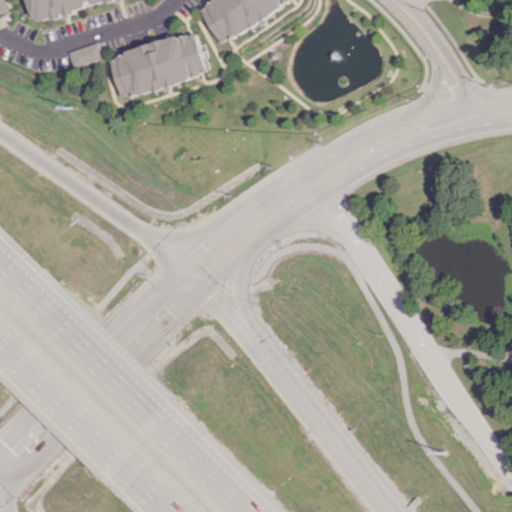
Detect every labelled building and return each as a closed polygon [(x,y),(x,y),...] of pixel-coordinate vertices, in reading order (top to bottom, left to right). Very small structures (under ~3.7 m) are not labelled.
[(0,0),(0,12),(9,11),(5,0),(0,0)] [(115,0),(30,0),(37,22),(54,17),(115,0)] [(221,41),(301,1),(300,0),(204,0),(201,2),(221,41)] [(121,98),(209,76),(199,33),(111,54),(121,98)] [(69,51),(74,66),(104,57),(99,41),(69,51)]
